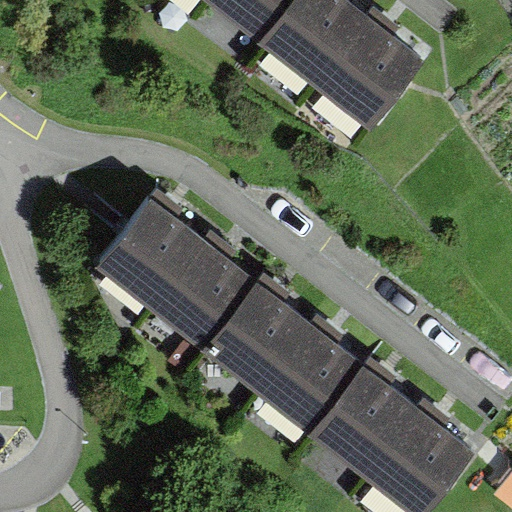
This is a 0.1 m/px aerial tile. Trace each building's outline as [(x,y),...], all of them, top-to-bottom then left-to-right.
[(263,49),(300,0),(214,0),(209,8),(263,49)] [(316,90),(372,18),(348,0),(300,0),(263,49),(316,90)] [(370,132),(426,60),(388,30),(372,18),(316,90),(370,132)] [(149,307),(206,236),(171,209),(152,194),(96,265),(149,307)] [(202,350),(259,278),(225,251),(206,236),(149,307),(202,350)] [(255,392),(312,321),(278,293),(259,278),(202,350),(255,392)] [(309,434),(366,363),(331,336),(312,321),(255,392),(309,434)] [(362,476),(419,405),(385,378),(366,363),(309,434),(362,476)] [(406,511),(420,511),(472,447),(438,420),(419,405),(362,476),(406,511)]
